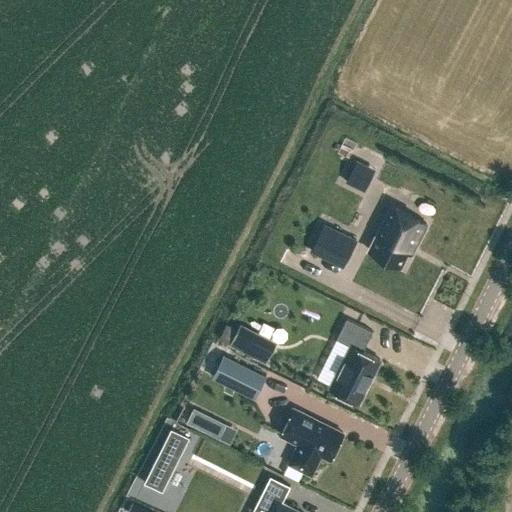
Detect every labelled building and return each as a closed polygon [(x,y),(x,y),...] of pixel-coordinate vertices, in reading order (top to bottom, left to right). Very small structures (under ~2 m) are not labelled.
[(353,166),(346,181),(364,190),(371,175),(353,166)] [(415,246),(427,224),(392,206),(369,250),(399,266),(411,244),(415,246)] [(356,240),(336,230),(327,247),(347,257),(356,240)] [(330,388),(359,402),(380,359),(363,351),(372,331),(347,318),(336,339),(351,346),(330,388)] [(226,342),(275,357),(281,337),(232,321),(226,342)] [(266,376),(223,354),(212,376),(255,398),(266,376)] [(321,454),(330,459),(343,433),(293,408),(280,434),(299,443),(289,463),(311,474),(321,454)] [(184,443),(189,434),(179,428),(174,436),(184,443)] [(302,511),(282,502),(290,485),(270,476),(256,504),(268,510),(267,511),(302,511)] [(154,511),(133,501),(128,511),(154,511)]
